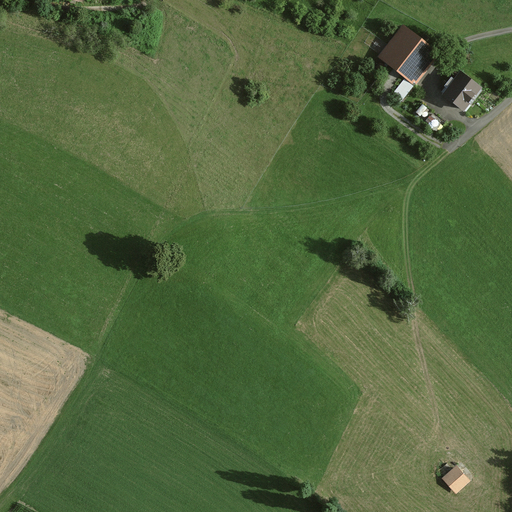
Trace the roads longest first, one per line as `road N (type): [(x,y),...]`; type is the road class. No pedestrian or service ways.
road 1 (track): [(411,181),(404,234),(415,323),(449,454)]
road 2 (track): [(0,507),(99,365)]
road 3 (track): [(147,0),(128,9),(74,11),(30,0)]
